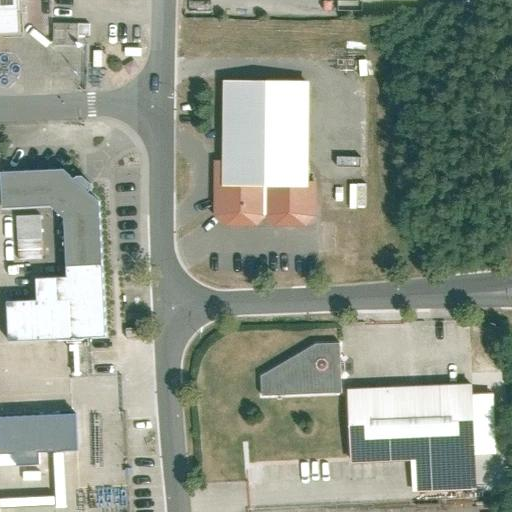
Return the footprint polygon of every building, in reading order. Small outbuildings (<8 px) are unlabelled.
[(0,0),(0,32),(16,32),(14,0),(0,0)] [(52,24),(51,45),(78,45),(78,24),(52,24)] [(221,77),(220,157),(213,157),(212,214),(223,227),(257,226),(265,218),(272,225),(306,225),(315,214),(315,196),(329,196),(330,184),(317,184),(317,179),(308,179),(309,78),(221,77)] [(62,167),(0,169),(0,194),(1,207),(50,205),(64,216),(66,273),(53,274),(54,299),(68,299),(70,334),(105,333),(99,199),(89,189),(90,187),(90,182),(82,175),(75,175),(73,177),(62,167)] [(17,216),(18,240),(42,239),(41,215),(17,216)] [(311,345),(258,378),(258,397),(339,395),(338,345),(311,345)] [(347,462),(411,460),(413,493),(473,490),(468,384),(344,390),(347,462)] [(0,415),(0,451),(77,449),(75,412),(0,415)]
